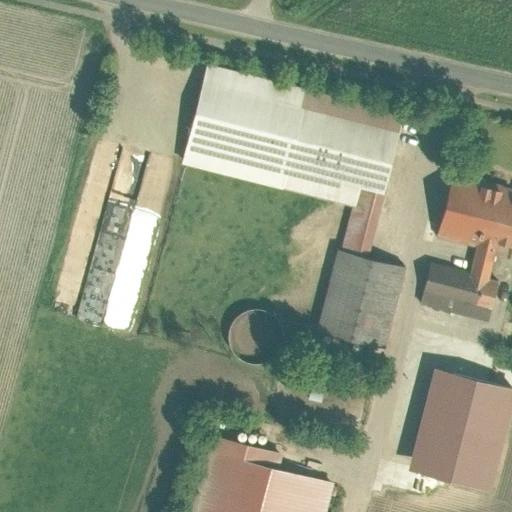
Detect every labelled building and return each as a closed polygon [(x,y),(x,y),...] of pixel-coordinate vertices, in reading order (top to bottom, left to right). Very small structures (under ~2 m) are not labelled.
[(404,110),(205,60),(179,162),(350,204),(355,206),(360,187),(383,193),(404,110)] [(130,228),(105,223),(122,145),(95,139),(67,267),(115,278),(105,324),(130,330),(145,263),(123,259),(130,228)] [(511,191),(511,184),(453,170),(437,236),(475,245),(469,270),(430,260),(419,303),(487,319),(496,280),(488,278),(497,240),(511,244),(511,194),(511,191)] [(367,256),(383,193),(360,187),(355,206),(350,204),(339,249),(367,256)] [(339,249),(335,247),(314,329),(384,347),(405,266),(367,256),(339,249)] [(501,485),(511,430),(511,378),(437,364),(416,468),(501,485)] [(283,451),(209,431),(187,511),(325,511),(334,480),(279,466),(283,451)]
